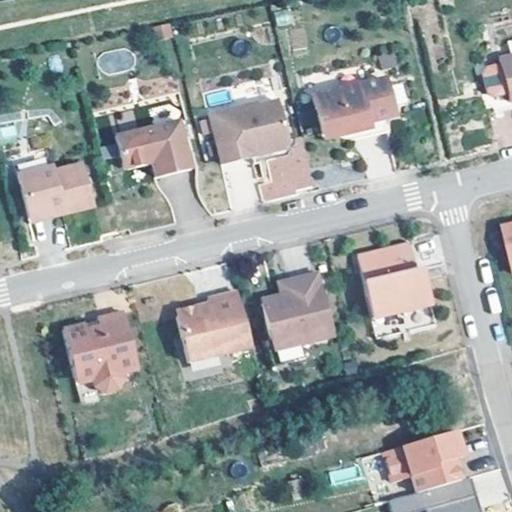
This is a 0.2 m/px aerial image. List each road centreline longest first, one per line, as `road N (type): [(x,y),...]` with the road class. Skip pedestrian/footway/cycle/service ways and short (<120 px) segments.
road 1 (unclassified): [(0,296),(447,196)]
road 2 (residential): [(511,452),(447,196)]
